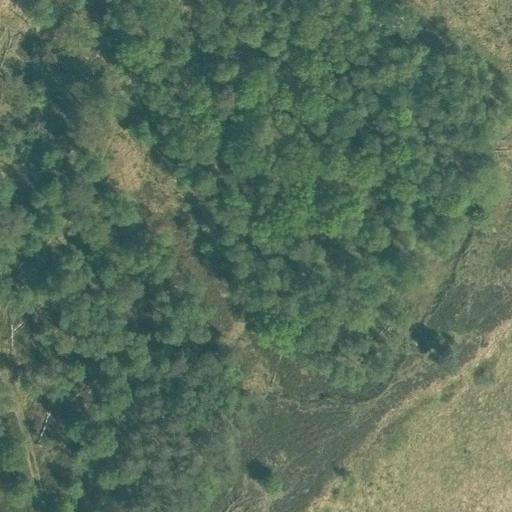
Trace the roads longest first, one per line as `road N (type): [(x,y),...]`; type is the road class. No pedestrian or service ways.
road 1 (track): [(0,295),(76,203),(174,0)]
road 2 (track): [(40,511),(0,353)]
